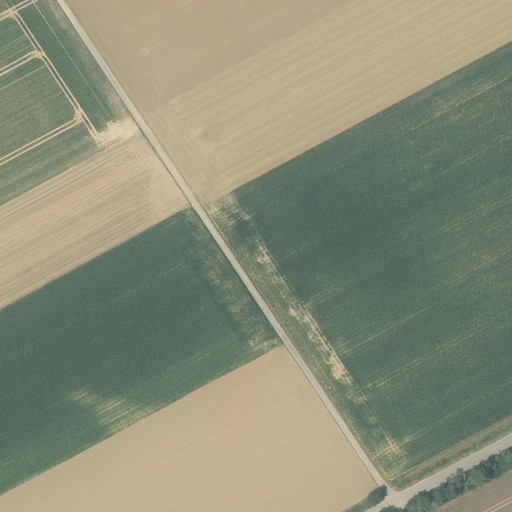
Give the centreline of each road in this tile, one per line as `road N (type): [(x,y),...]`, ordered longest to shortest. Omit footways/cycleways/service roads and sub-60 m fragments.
road 1 (track): [(394,502),(62,0)]
road 2 (track): [(511,440),(376,511)]
